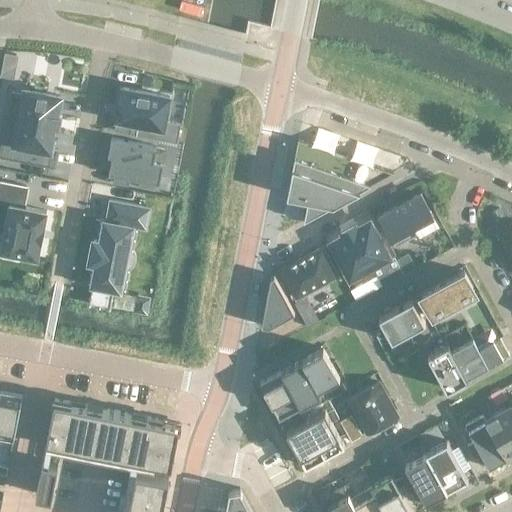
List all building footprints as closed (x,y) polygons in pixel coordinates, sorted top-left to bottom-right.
[(115,119),(131,122),(129,133),(176,142),(180,123),(164,120),(169,96),(122,87),(118,106),(117,106),(115,117),(116,117),(115,119)] [(53,129),(55,117),(59,117),(60,115),(56,114),(59,96),(24,90),(23,94),(11,92),(7,113),(19,115),(14,141),(2,139),(0,150),(0,156),(54,167),(57,149),(49,148),(53,132),(56,132),(57,130),(53,129)] [(111,156),(108,173),(113,174),(112,182),(128,185),(129,178),(159,183),(163,162),(153,160),(156,146),(110,138),(107,155),(111,156)] [(297,138),(286,195),(307,199),(303,220),(393,171),(297,138)] [(27,187),(0,181),(0,207),(8,209),(0,247),(0,251),(3,252),(3,256),(17,259),(18,255),(36,258),(45,211),(23,207),(27,187)] [(416,234),(412,227),(432,216),(420,193),(378,216),(395,246),(416,234)] [(104,221),(99,220),(99,221),(95,241),(93,240),(92,243),(95,244),(95,242),(98,243),(94,260),(92,259),(89,258),(89,261),(91,261),(88,281),(87,281),(87,282),(92,283),(88,302),(88,303),(110,308),(110,306),(113,287),(118,288),(119,287),(118,287),(130,227),(130,228),(130,226),(146,229),(146,228),(150,208),(150,207),(108,199),(108,200),(104,220),(104,221)] [(388,256),(369,221),(357,227),(342,235),(330,242),(350,277),(388,256)] [(298,259),(280,269),(296,297),(336,275),(321,247),(303,257),(302,257),(299,259),(298,259)] [(396,259),(404,273),(415,267),(407,253),(396,259)] [(372,269),(381,285),(403,274),(394,257),(372,269)] [(462,271),(420,294),(432,316),(474,293),(462,271)] [(273,275),(270,277),(261,325),(267,327),(294,312),(273,275)] [(378,317),(391,340),(424,322),(412,299),(378,317)] [(466,378),(487,367),(478,349),(472,338),(451,350),(466,378)] [(499,338),(478,349),(487,367),(509,355),(499,338)] [(466,378),(451,350),(447,343),(427,354),(446,389),(466,378)] [(322,348),(301,359),(318,390),(339,378),(322,348)] [(299,406),(320,394),(318,390),(301,359),(280,371),(299,406)] [(278,417),(299,406),(280,371),(259,382),(278,417)] [(338,384),(341,390),(348,387),(344,381),(338,384)] [(396,416),(377,381),(348,397),(367,432),(396,416)] [(489,394),(495,404),(506,399),(500,388),(489,394)] [(0,435),(13,438),(21,395),(0,390),(0,435)] [(54,399),(46,440),(170,465),(178,423),(54,399)] [(511,409),(510,406),(484,419),(506,458),(507,461),(511,459),(511,409)] [(324,410),(305,421),(324,456),(344,445),(324,410)] [(482,414),(464,424),(473,440),(466,444),(473,457),(480,454),(488,468),(506,458),(484,419),(482,414)] [(339,420),(351,441),(361,436),(349,415),(339,420)] [(305,421),(286,431),(305,466),(324,456),(305,421)] [(446,440),(425,452),(425,453),(446,491),(467,479),(446,440)] [(446,491),(425,453),(404,465),(425,502),(446,491)] [(42,460),(35,494),(50,497),(57,463),(42,460)] [(161,511),(168,477),(135,471),(126,511),(161,511)] [(406,511),(411,510),(391,474),(370,486),(371,486),(384,511),(406,511)] [(357,511),(349,498),(343,485),(333,491),(338,500),(327,506),(330,511),(357,511)] [(349,498),(357,511),(384,511),(371,486),(349,498)] [(228,489),(224,511),(252,511),(239,488),(228,489)]
